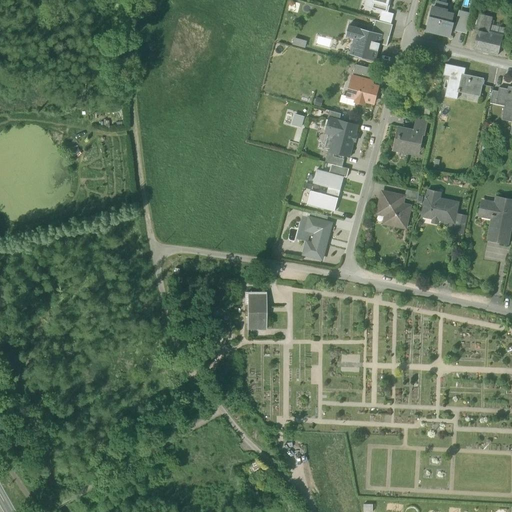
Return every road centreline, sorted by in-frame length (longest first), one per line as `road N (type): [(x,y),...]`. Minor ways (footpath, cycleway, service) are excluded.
road 1 (residential): [(511,313),(345,276),(406,37)]
road 2 (track): [(150,244),(129,47),(142,0)]
road 3 (track): [(150,244),(345,276)]
road 4 (track): [(221,410),(179,354),(150,244)]
road 5 (track): [(306,496),(221,410)]
